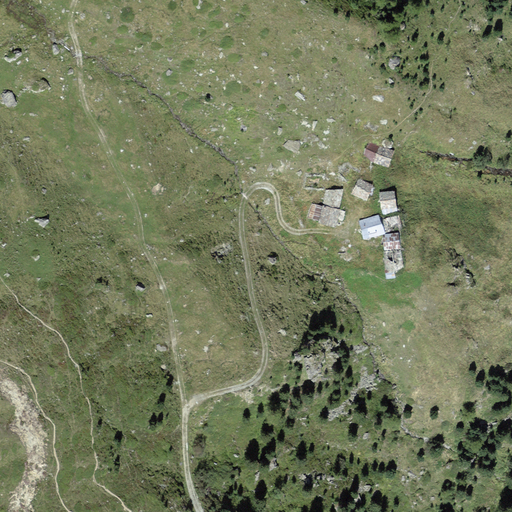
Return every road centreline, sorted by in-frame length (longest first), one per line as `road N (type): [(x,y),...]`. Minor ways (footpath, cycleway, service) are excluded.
road 1 (track): [(200,511),(186,477),(185,408),(245,385),(264,366),(245,271),(243,201),(267,184),(284,227),(344,230)]
road 2 (track): [(76,0),(69,18),(79,88),(140,222),(185,408)]
